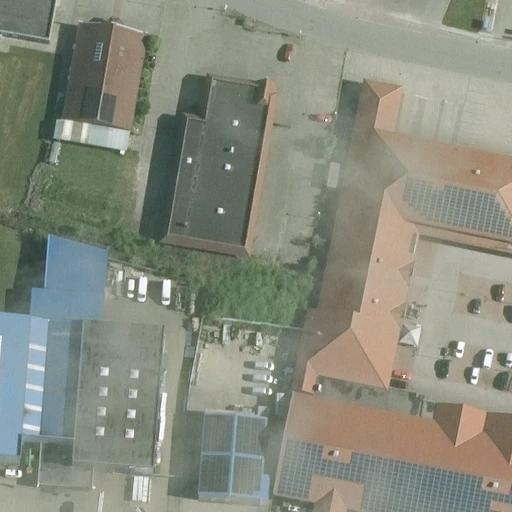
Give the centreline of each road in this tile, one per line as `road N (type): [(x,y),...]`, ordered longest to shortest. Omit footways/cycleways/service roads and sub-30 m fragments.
road 1 (residential): [(258,0),(511,66)]
road 2 (unknown): [(187,511),(195,331)]
